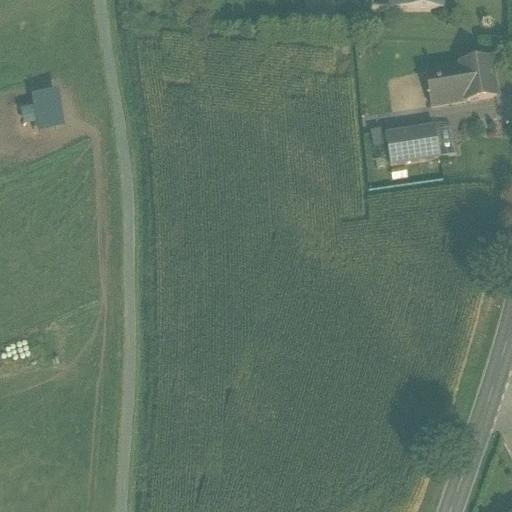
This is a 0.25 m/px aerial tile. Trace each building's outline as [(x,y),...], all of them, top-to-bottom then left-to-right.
[(325,0),(310,0),(302,3),(313,28),(334,19),(325,0)] [(442,0),(392,0),(393,9),(443,9),(442,0)] [(491,62),(425,73),(432,110),(455,106),(456,112),(468,110),(467,104),(497,98),(491,62)] [(34,96),(41,134),(71,128),(64,91),(34,96)] [(435,130),(385,138),(390,169),(440,160),(435,130)]
